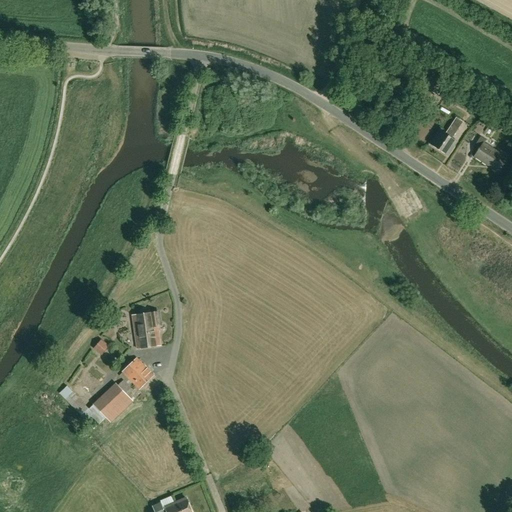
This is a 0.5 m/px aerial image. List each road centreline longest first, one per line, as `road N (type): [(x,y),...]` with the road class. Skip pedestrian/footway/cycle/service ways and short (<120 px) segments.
road 1 (unclassified): [(511,229),(298,89),(202,55)]
road 2 (unclassified): [(202,55),(0,42)]
road 3 (residential): [(172,381),(222,511)]
road 4 (unclassified): [(170,183),(202,55)]
